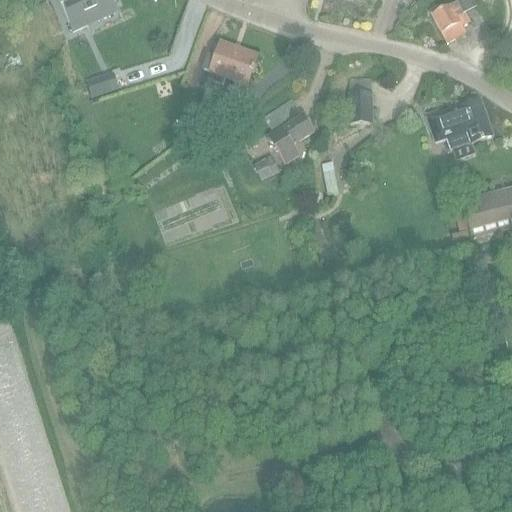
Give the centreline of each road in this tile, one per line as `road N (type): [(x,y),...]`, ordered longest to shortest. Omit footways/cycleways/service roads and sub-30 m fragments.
road 1 (residential): [(511,102),(434,62),(326,40),(216,0)]
road 2 (track): [(73,456),(189,489),(342,456)]
road 3 (track): [(63,263),(28,311),(87,511)]
